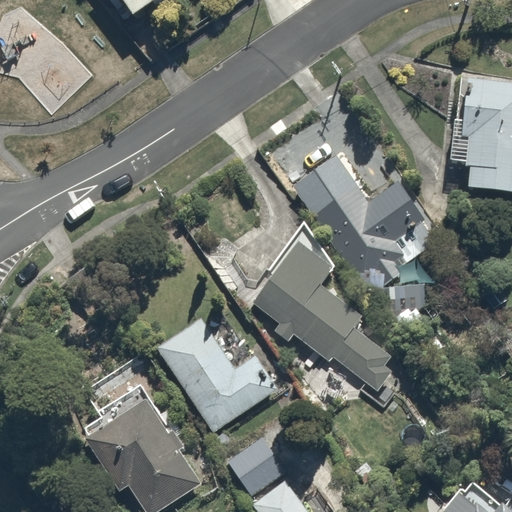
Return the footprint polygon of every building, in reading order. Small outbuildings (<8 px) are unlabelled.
[(125,0),(136,20),(123,27),(131,42),(200,4),(198,0),(125,0)] [(468,119),(456,119),(453,166),(476,167),(474,195),(511,197),(511,80),(471,78),(468,119)] [(403,269),(443,240),(401,181),(371,203),(340,161),(300,189),(377,296),(407,274),(403,269)] [(410,355),(328,287),(342,270),(304,238),(250,303),(326,366),(334,356),(379,393),(410,355)] [(233,310),(164,350),(215,437),(284,396),(233,310)] [(135,484),(151,511),(162,511),(201,490),(153,406),(89,443),(118,493),(135,484)] [(267,438),(227,463),(248,497),(283,475),(288,472),(267,438)] [(248,497),(243,500),(250,511),(306,511),(283,475),(248,497)] [(511,511),(511,505),(509,503),(502,511),(468,483),(443,511),(511,511)]
